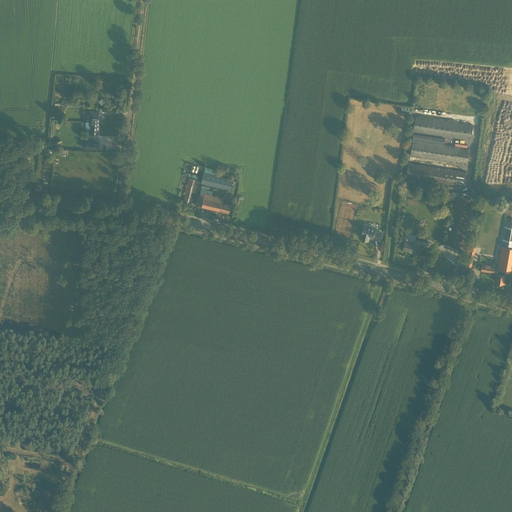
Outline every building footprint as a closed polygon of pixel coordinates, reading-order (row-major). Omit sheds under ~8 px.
[(85,122),(89,122),(93,122),(93,125),(98,125),(99,112),(89,112),(89,114),(85,114),(85,122)] [(419,117),(415,116),(413,131),(418,132),(425,133),(471,140),(473,125),(454,122),(455,120),(448,119),(448,120),(419,115),(419,117)] [(98,134),(98,125),(93,125),(93,122),(89,122),(89,125),(90,125),(90,133),(98,134)] [(449,142),(449,145),(444,144),(445,139),(413,134),(409,160),(416,161),(416,157),(467,164),(469,149),(454,146),(454,143),(449,142)] [(94,141),(86,140),(85,148),(94,149),(94,141)] [(408,163),(406,178),(463,186),(466,172),(453,170),(453,165),(446,164),(445,169),(408,163)] [(217,169),(205,166),(201,182),(230,190),(232,179),(216,175),(217,169)] [(188,204),(194,179),(188,178),(183,202),(188,204)] [(199,197),(197,196),(195,205),(228,213),(230,204),(223,203),(224,198),(200,193),(199,197)] [(447,245),(460,248),(471,200),(459,197),(458,201),(456,200),(453,213),(455,214),(451,227),(449,227),(448,230),(451,230),(447,245)] [(497,274),(496,282),(504,284),(506,275),(502,275),(502,270),(511,272),(511,264),(511,220),(506,220),(501,246),(502,246),(498,267),(482,264),(481,271),(497,274)] [(373,238),(380,239),(382,233),(375,231),(376,229),(364,226),(362,234),(361,239),(368,241),(370,236),(373,237),(373,238)] [(405,242),(403,249),(410,251),(412,251),(411,252),(412,252),(412,254),(419,255),(422,244),(415,242),(414,244),(405,242)] [(471,267),(476,247),(470,246),(466,265),(471,267)]
